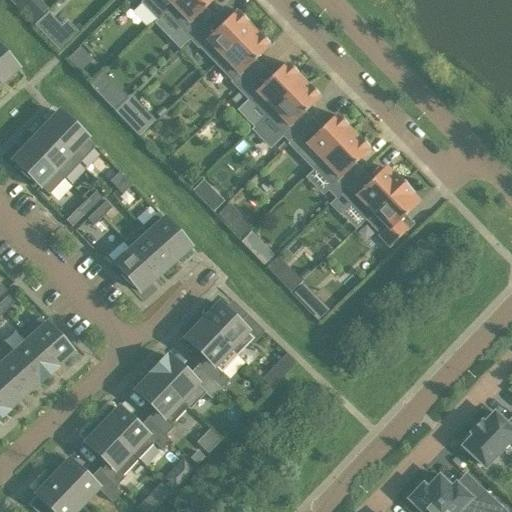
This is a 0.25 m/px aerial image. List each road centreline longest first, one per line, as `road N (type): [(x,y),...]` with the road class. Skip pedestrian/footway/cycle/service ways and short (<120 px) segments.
road 1 (residential): [(275,0),(450,181),(477,154)]
road 2 (unclassified): [(324,511),(362,461),(511,307)]
road 3 (unclassified): [(477,154),(329,0)]
road 4 (residential): [(511,357),(368,511)]
road 5 (residential): [(0,212),(130,347)]
road 6 (residential): [(0,476),(130,347)]
